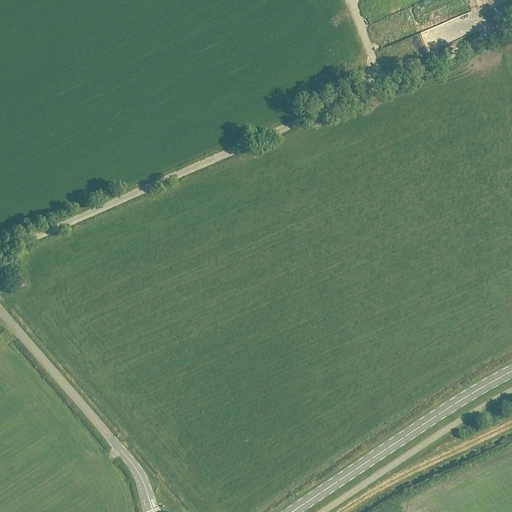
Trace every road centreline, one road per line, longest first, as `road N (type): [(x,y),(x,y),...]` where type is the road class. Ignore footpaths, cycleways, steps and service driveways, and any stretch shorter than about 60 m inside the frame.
road 1 (secondary): [(511,372),(294,511)]
road 2 (unclassified): [(150,511),(137,474),(0,310)]
